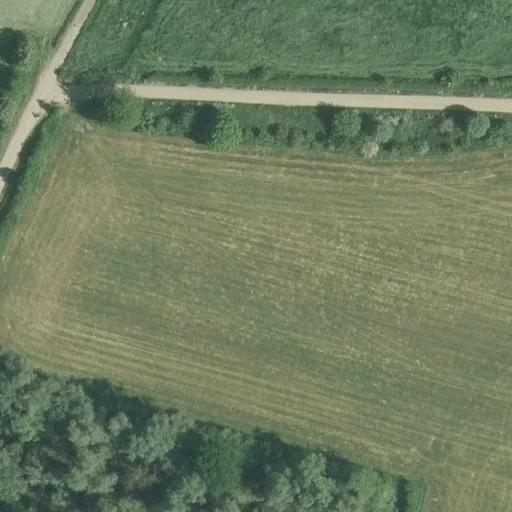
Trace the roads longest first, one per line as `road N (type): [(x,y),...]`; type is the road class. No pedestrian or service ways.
road 1 (track): [(511,107),(40,93)]
road 2 (unclassified): [(0,179),(90,0)]
